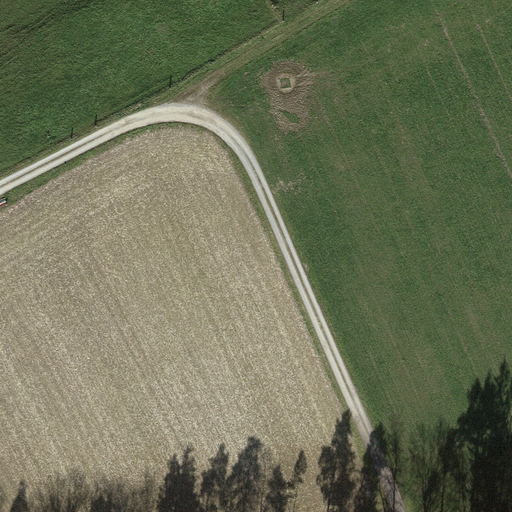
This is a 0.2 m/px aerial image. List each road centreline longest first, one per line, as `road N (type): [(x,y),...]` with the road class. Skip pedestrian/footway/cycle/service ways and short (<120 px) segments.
road 1 (track): [(0,189),(191,97),(225,120),(254,171),(391,511)]
road 2 (track): [(191,97),(345,0)]
